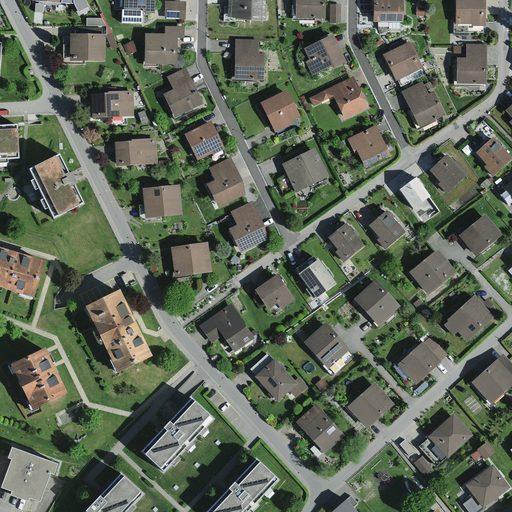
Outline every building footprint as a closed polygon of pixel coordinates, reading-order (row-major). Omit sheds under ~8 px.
[(61,0),(61,3),(74,4),(80,15),(90,11),(84,0),(61,0)] [(121,0),(121,9),(118,9),(118,21),(139,21),(139,12),(152,12),(152,0),(121,0)] [(261,0),(225,0),(224,18),(260,20),(261,0)] [(292,0),(292,18),(322,18),(322,0),(292,0)] [(399,0),(371,0),(371,22),(377,22),(388,22),(399,22),(399,0)] [(483,0),(452,0),(453,23),(470,23),(470,26),(483,26),(483,0)] [(184,2),(164,1),(164,18),(184,19),(184,2)] [(339,5),(329,5),(329,23),(339,23),(339,5)] [(415,8),(415,16),(423,17),(423,8),(415,8)] [(470,23),(453,23),(453,36),(457,36),(460,40),(470,40),(470,33),(483,33),(483,26),(470,26),(470,23)] [(163,26),(163,34),(175,34),(182,35),(183,26),(163,26)] [(163,34),(142,34),(142,63),(172,64),(172,67),(178,68),(182,63),(182,59),(178,55),(174,55),(175,34),(163,34)] [(71,35),(71,65),(107,65),(107,36),(71,35)] [(329,36),(302,49),(308,60),(304,62),(311,76),(341,61),(329,36)] [(234,39),(234,54),(256,54),(256,39),(234,39)] [(131,40),(122,45),(127,54),(136,49),(131,40)] [(407,42),(380,55),(393,81),(396,80),(418,69),(420,68),(407,42)] [(464,44),(464,58),(484,58),(484,44),(464,44)] [(256,54),(234,54),(234,79),(263,80),(263,54),(256,54)] [(464,58),(454,58),(454,84),(484,84),(484,58),(464,58)] [(165,76),(171,90),(190,81),(184,68),(165,76)] [(418,69),(396,80),(400,87),(422,76),(418,69)] [(351,77),(327,89),(331,96),(342,119),(366,107),(351,77)] [(171,90),(162,94),(172,116),(200,103),(190,81),(171,90)] [(405,105),(426,94),(420,82),(398,92),(405,105)] [(284,88),(256,102),(271,134),(293,123),(291,119),(298,116),(284,88)] [(327,89),(317,93),(321,101),(331,96),(327,89)] [(88,93),(89,117),(132,116),(131,90),(104,91),(104,92),(88,93)] [(426,94),(405,105),(415,127),(443,114),(432,91),(426,94)] [(317,93),(307,98),(311,106),(321,101),(317,93)] [(511,102),(503,110),(511,119),(508,123),(511,127),(511,102)] [(143,111),(137,113),(141,123),(147,121),(143,111)] [(209,119),(181,133),(195,160),(210,153),(211,155),(223,149),(209,119)] [(16,126),(0,126),(0,159),(18,159),(16,126)] [(373,126),(346,139),(353,155),(356,154),(362,167),(387,154),(373,126)] [(490,137),(472,153),(483,165),(481,167),(489,176),(509,158),(490,137)] [(111,142),(113,166),(156,164),(155,138),(128,139),(128,141),(111,142)] [(312,148),(280,165),(285,174),(294,192),(326,175),(312,148)] [(443,153),(426,170),(437,181),(435,184),(445,194),(464,175),(443,153)] [(59,155),(30,169),(54,218),(84,203),(70,176),(59,155)] [(213,179),(234,170),(228,159),(208,168),(213,179)] [(167,160),(158,161),(159,170),(168,169),(167,160)] [(213,179),(204,183),(215,208),(244,194),(234,170),(213,179)] [(294,192),(285,174),(276,179),(284,196),(294,192)] [(412,177),(395,189),(409,207),(426,195),(412,177)] [(487,179),(481,183),(485,189),(491,185),(487,179)] [(511,200),(511,180),(502,188),(504,190),(498,195),(505,205),(511,200)] [(141,217),(180,214),(178,184),(139,186),(141,217)] [(235,224),(255,215),(249,202),(229,211),(235,224)] [(384,211),(366,227),(385,249),(403,233),(384,211)] [(424,213),(417,218),(421,224),(428,219),(424,213)] [(483,213),(456,237),(474,258),(502,233),(483,213)] [(235,224),(226,228),(237,253),(266,240),(255,215),(235,224)] [(344,223),(326,237),(336,250),(334,252),(342,262),(362,246),(344,223)] [(172,277),(209,272),(205,241),(168,246),(172,277)] [(0,248),(0,290),(31,300),(43,262),(4,250),(0,248)] [(406,271),(425,294),(454,271),(435,248),(406,271)] [(314,258),(294,273),(312,296),(332,281),(314,258)] [(273,273),(251,289),(266,308),(274,302),(279,309),(293,299),(273,273)] [(350,298),(376,327),(398,307),(373,278),(350,298)] [(83,306),(115,373),(150,356),(131,318),(117,289),(83,306)] [(456,332),(464,341),(497,311),(486,299),(480,304),(470,294),(444,319),(445,321),(456,332)] [(419,298),(413,304),(416,307),(422,302),(419,298)] [(219,335),(232,352),(252,338),(242,324),(243,322),(229,303),(197,326),(209,343),(219,335)] [(300,342),(331,376),(352,357),(345,351),(348,349),(323,321),(300,342)] [(456,332),(445,321),(441,325),(451,336),(456,332)] [(429,336),(421,343),(438,362),(446,354),(429,336)] [(420,342),(395,365),(413,385),(438,362),(421,343),(420,342)] [(9,364),(31,409),(65,392),(52,366),(43,348),(9,364)] [(248,367),(253,373),(271,358),(266,352),(248,367)] [(511,365),(501,353),(469,383),(488,404),(511,383),(511,365)] [(251,375),(273,401),(287,389),(294,397),(306,386),(297,376),(292,381),(272,357),(271,358),(253,373),(251,375)] [(321,379),(314,384),(321,392),(328,387),(321,379)] [(371,383),(344,407),(363,428),(390,404),(371,383)] [(140,452),(163,473),(212,419),(191,400),(163,428),(140,452)] [(314,404),(294,422),(322,453),(342,435),(314,404)] [(451,413),(426,436),(428,438),(445,457),(446,458),(471,434),(451,413)] [(445,457),(428,438),(417,448),(435,466),(445,457)] [(406,440),(399,445),(408,457),(415,451),(406,440)] [(486,441),(476,449),(484,460),(494,452),(486,441)] [(34,455),(10,446),(6,457),(9,458),(0,483),(0,487),(10,491),(8,495),(26,501),(27,498),(38,501),(48,472),(52,474),(56,463),(34,455)] [(420,457),(413,463),(425,478),(433,471),(420,457)] [(248,511),(277,483),(257,462),(229,490),(208,511),(248,511)] [(491,465),(465,485),(473,495),(482,508),(509,487),(491,465)] [(125,511),(143,494),(121,472),(99,493),(81,510),(80,511),(125,511)] [(482,508),(473,495),(461,504),(467,511),(479,511),(483,509),(482,508)] [(350,496),(344,500),(352,508),(357,503),(350,496)] [(344,500),(342,498),(328,511),(355,511),(352,508),(344,500)]
